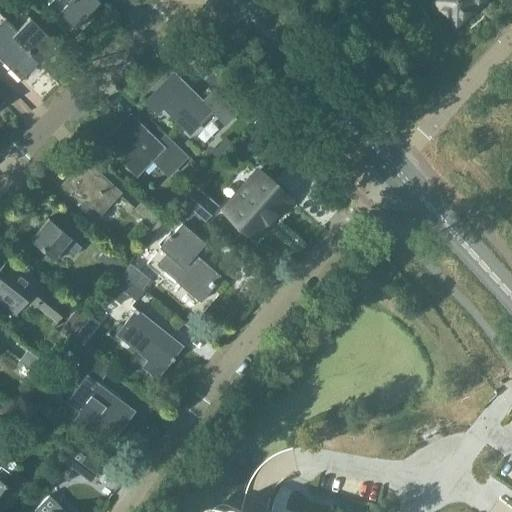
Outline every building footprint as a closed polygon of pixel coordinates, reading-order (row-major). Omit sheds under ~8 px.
[(57,16),(58,15),(74,30),(100,3),(96,0),(53,0),(47,6),(57,16)] [(436,0),(435,1),(457,24),(482,0),(436,0)] [(4,19),(0,23),(0,24),(39,64),(57,46),(30,18),(16,31),(4,19)] [(39,64),(0,24),(0,60),(21,82),(39,64)] [(145,102),(158,115),(163,110),(189,137),(211,114),(225,127),(238,114),(213,89),(202,101),(174,73),(145,102)] [(165,133),(156,143),(130,117),(108,139),(125,155),(119,161),(136,178),(152,162),(167,177),(188,156),(165,133)] [(65,186),(99,217),(120,195),(85,163),(65,186)] [(259,171),(223,211),(253,238),(276,212),(279,215),(292,200),(259,171)] [(190,190),(181,200),(205,220),(217,206),(194,186),(190,190)] [(132,212),(149,227),(159,216),(142,201),(132,212)] [(205,243),(190,230),(200,218),(180,201),(182,204),(169,219),(178,227),(158,248),(165,253),(156,264),(200,303),(222,278),(195,255),(205,243)] [(149,227),(141,236),(145,240),(164,220),(159,216),(149,227)] [(30,241),(53,260),(63,248),(74,257),(82,247),(48,219),(30,241)] [(97,259),(116,275),(124,266),(104,250),(97,259)] [(8,262),(0,271),(0,301),(16,314),(25,303),(36,312),(39,309),(56,323),(69,308),(28,276),(31,272),(22,265),(18,269),(8,262)] [(130,265),(122,275),(124,276),(132,282),(140,273),(130,265)] [(116,286),(116,287),(109,296),(120,305),(128,296),(135,302),(144,291),(132,282),(124,276),(116,286)] [(146,361),(142,366),(157,378),(182,347),(135,310),(115,335),(146,361)] [(73,312),(64,324),(74,332),(83,320),(73,312)] [(80,329),(72,339),(80,345),(88,336),(80,329)] [(59,369),(58,370),(68,378),(69,376),(79,363),(84,367),(93,356),(74,342),(66,353),(68,356),(59,369)] [(19,362),(41,379),(50,367),(28,350),(19,362)] [(133,410),(97,383),(87,375),(80,384),(68,400),(94,419),(87,428),(108,443),(133,410)] [(23,416),(8,435),(21,446),(36,426),(23,416)] [(99,467),(73,448),(56,473),(69,482),(77,471),(90,480),(99,467)] [(12,476),(0,467),(0,511),(4,507),(8,509),(19,493),(6,484),(12,476)] [(65,511),(47,493),(35,511),(65,511)]
